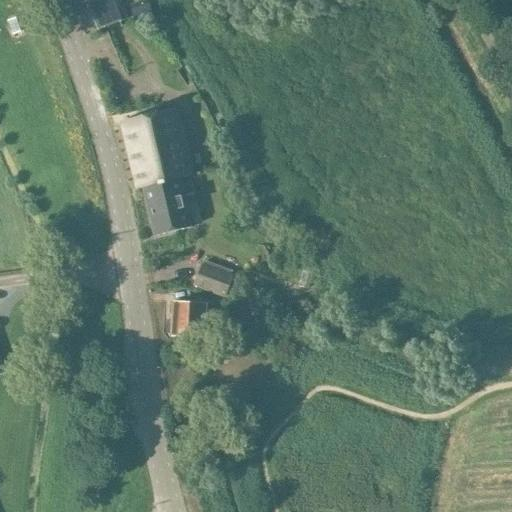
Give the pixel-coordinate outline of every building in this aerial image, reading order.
[(72,0),(74,6),(85,3),(96,31),(119,23),(120,26),(142,18),(135,0),(72,0)] [(174,110),(122,122),(138,189),(141,188),(190,176),(174,110)] [(190,176),(141,188),(153,237),(190,228),(189,224),(200,221),(190,176)] [(201,266),(193,285),(224,297),(231,278),(230,277),(232,272),(204,262),(202,267),(201,266)] [(203,339),(205,305),(172,302),(171,321),(167,321),(166,333),(170,333),(170,337),(203,339)] [(242,323),(246,311),(234,307),(230,318),(242,323)] [(0,509),(15,504),(11,493),(0,497),(0,509)]
